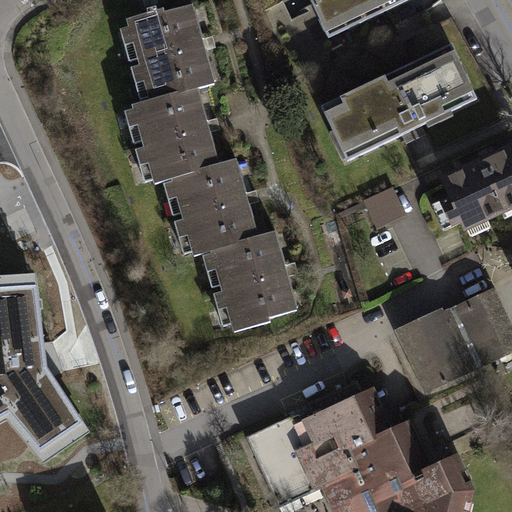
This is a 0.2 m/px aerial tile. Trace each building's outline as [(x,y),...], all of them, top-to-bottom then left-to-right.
[(425,0),(308,0),(330,47),(427,3),(425,0)] [(198,10),(120,31),(143,117),(203,101),(221,96),(207,46),(198,10)] [(455,59),(325,120),(352,176),(482,115),(455,59)] [(203,101),(143,117),(129,121),(150,199),(170,194),(225,179),(211,128),(203,101)] [(511,163),(443,190),(466,248),(511,230),(511,163)] [(242,175),(225,179),(170,194),(190,269),(209,265),(262,250),(248,197),(242,175)] [(0,192),(0,324),(50,302),(0,192)] [(394,195),(366,207),(378,235),(407,222),(394,195)] [(284,244),(262,250),(209,265),(231,349),(307,328),(291,270),(284,244)] [(511,325),(498,295),(400,341),(429,404),(511,365),(511,325)] [(98,449),(71,386),(4,415),(31,478),(98,449)] [(476,511),(478,505),(461,467),(433,483),(409,432),(396,436),(383,399),(307,432),(317,460),(300,466),(318,511),(327,511),(330,511),(476,511)] [(0,491),(31,478),(4,415),(0,416),(0,491)]
